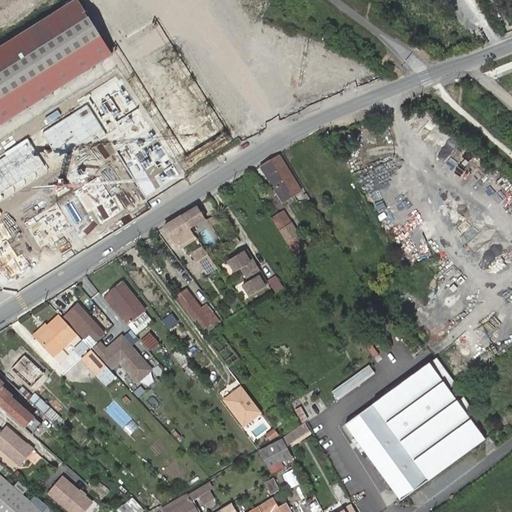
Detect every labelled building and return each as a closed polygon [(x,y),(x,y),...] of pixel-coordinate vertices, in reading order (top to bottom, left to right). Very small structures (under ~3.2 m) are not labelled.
[(0,121),(109,52),(101,40),(102,39),(84,11),(83,12),(75,0),(73,0),(0,46),(0,121)] [(98,146),(52,171),(78,218),(151,178),(114,112),(87,126),(98,146)] [(70,123),(24,151),(38,173),(83,146),(70,123)] [(342,131),(334,135),(340,148),(348,144),(342,131)] [(302,192),(279,156),(270,161),(261,167),(283,203),(302,192)] [(260,179),(253,183),(258,192),(265,188),(260,179)] [(198,207),(183,216),(191,229),(205,220),(198,207)] [(0,256),(24,243),(15,226),(9,229),(0,211),(0,256)] [(285,211),(273,219),(284,236),(296,229),(285,211)] [(191,229),(183,216),(165,227),(173,239),(180,249),(197,238),(195,235),(191,229)] [(206,221),(210,227),(217,222),(214,217),(206,221)] [(296,229),(284,236),(296,255),(307,247),(296,229)] [(213,262),(203,247),(193,254),(202,269),(213,262)] [(246,250),(228,261),(234,271),(240,267),(248,280),(242,284),(249,296),(267,284),(246,250)] [(275,276),(267,281),(275,292),(282,287),(275,276)] [(147,312),(122,281),(103,297),(113,310),(115,309),(131,330),(136,335),(153,322),(146,313),(147,312)] [(187,290),(177,297),(193,319),(196,317),(204,327),(210,322),(213,325),(219,321),(207,304),(201,308),(187,290)] [(105,334),(79,305),(66,317),(85,339),(90,334),(98,342),(105,334)] [(77,334),(60,316),(48,327),(51,330),(39,340),(53,355),(77,334)] [(36,337),(39,340),(51,330),(48,327),(48,326),(36,337)] [(131,330),(123,336),(132,346),(140,340),(136,335),(131,330)] [(228,368),(240,358),(217,331),(205,340),(228,368)] [(150,332),(141,340),(150,349),(158,341),(150,332)] [(113,370),(119,364),(138,384),(153,370),(132,346),(123,336),(122,335),(106,349),(100,342),(93,348),(113,370)] [(22,349),(14,357),(21,362),(27,355),(22,349)] [(99,358),(91,350),(82,358),(98,375),(107,367),(99,358)] [(511,354),(495,365),(509,388),(502,392),(508,402),(511,399),(511,354)] [(41,381),(46,375),(27,355),(21,362),(41,381)] [(21,362),(14,357),(12,359),(17,366),(21,362)] [(436,358),(345,423),(402,500),(485,440),(441,380),(448,374),(436,358)] [(24,381),(32,389),(33,389),(41,381),(21,362),(17,366),(13,370),(24,381)] [(107,367),(98,375),(106,385),(116,376),(107,367)] [(336,398),(375,375),(370,367),(331,390),(336,398)] [(18,386),(24,381),(13,370),(8,375),(18,386)] [(41,381),(45,385),(50,379),(46,375),(41,381)] [(0,381),(0,406),(20,425),(31,414),(9,395),(12,392),(0,381)] [(37,393),(45,385),(41,381),(33,389),(32,389),(36,393),(37,393)] [(263,412),(241,384),(222,399),(244,427),(263,412)] [(37,407),(43,401),(35,394),(33,397),(22,386),(19,390),(35,405),(37,407)] [(458,401),(466,413),(471,409),(463,398),(458,401)] [(37,407),(55,424),(61,418),(43,401),(37,407)] [(301,423),(308,419),(301,406),(294,410),(301,423)] [(277,409),(268,415),(275,425),(283,418),(277,409)] [(31,414),(21,425),(23,428),(34,416),(31,414)] [(304,422),(282,437),(287,445),(310,431),(304,422)] [(0,431),(0,449),(20,467),(34,451),(27,445),(27,446),(6,428),(2,433),(0,431)] [(282,438),(259,450),(268,467),(269,467),(274,464),(281,461),(291,456),(282,438)] [(274,464),(269,467),(272,473),(283,467),(281,461),(274,464)] [(292,469),(282,474),(289,488),(299,483),(292,469)] [(11,487),(0,477),(0,511),(39,511),(21,496),(11,487)] [(84,511),(92,505),(62,478),(47,494),(67,511),(84,511)] [(266,482),(272,492),(279,488),(274,478),(266,482)] [(11,487),(21,496),(27,489),(18,480),(11,487)] [(169,504),(161,507),(163,511),(172,511),(173,511),(197,511),(191,501),(200,497),(209,491),(206,484),(184,496),(169,504)] [(209,491),(200,497),(204,504),(214,498),(210,491),(209,491)] [(246,511),(291,511),(292,511),(286,501),(277,507),(272,499),(271,497),(246,511)]
